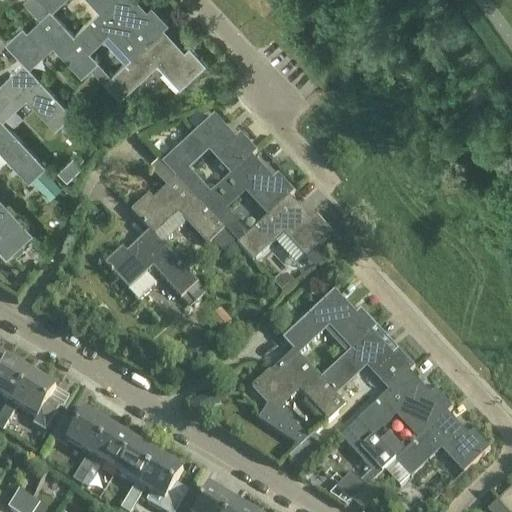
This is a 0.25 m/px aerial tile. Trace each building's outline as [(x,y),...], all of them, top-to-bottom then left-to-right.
[(43,0),(50,8),(54,12),(66,0),(86,0),(99,13),(113,0),(43,0)] [(113,0),(99,13),(75,35),(91,52),(109,36),(130,59),(163,28),(168,24),(153,7),(148,12),(137,0),(113,0)] [(25,26),(7,42),(26,62),(31,68),(55,46),(82,77),(100,61),(91,52),(75,35),(54,12),(50,8),(40,18),(27,29),(25,26)] [(130,59),(105,82),(121,99),(158,65),(164,72),(161,74),(176,91),(179,88),(206,64),(189,46),(184,51),(163,28),(130,59)] [(0,79),(0,114),(0,115),(5,121),(29,100),(56,129),(73,114),(31,68),(26,62),(3,83),(0,79)] [(0,151),(1,151),(29,182),(32,179),(45,168),(46,166),(5,121),(0,115),(0,151)] [(214,117),(162,165),(178,183),(187,192),(198,182),(189,172),(208,155),(230,179),(252,157),(257,153),(241,136),(236,140),(214,117)] [(211,196),(200,206),(215,222),(245,195),(267,218),(236,247),(289,198),(290,199),(294,195),(277,176),(273,180),(252,157),(230,179),(211,196)] [(149,197),(131,214),(150,234),(150,235),(162,247),(186,225),(207,248),(211,243),(226,259),(237,248),(236,247),(223,232),(224,232),(215,222),(200,206),(187,192),(178,183),(162,165),(161,167),(158,164),(150,171),(167,189),(165,191),(153,202),(149,197)] [(66,165),(59,171),(68,181),(75,175),(66,165)] [(45,168),(32,179),(51,199),(63,187),(45,168)] [(0,232),(2,234),(0,235),(0,251),(7,258),(34,234),(21,220),(0,196),(0,232)] [(289,198),(236,247),(252,264),(274,243),(296,267),(305,258),(306,260),(333,235),(315,216),(310,221),(290,199),(289,198)] [(123,251),(105,268),(130,294),(139,303),(156,287),(148,278),(154,272),(181,301),(189,310),(206,294),(198,285),(162,247),(150,235),(128,255),(123,251)] [(279,280),(273,285),(281,294),(292,284),(286,278),(279,280)] [(293,333),(284,341),(299,357),(298,357),(299,358),(328,331),(350,355),(374,333),(378,329),(363,312),(358,316),(337,293),(293,333)] [(276,332),(284,341),(293,333),(284,324),(276,332)] [(337,398),(357,379),(380,403),(412,374),(417,370),(400,352),(395,356),(374,333),(350,355),(322,381),(337,398)] [(200,343),(188,354),(196,363),(208,352),(200,343)] [(346,407),(337,398),(322,381),(321,381),(299,358),(298,357),(275,378),(270,372),(252,389),(268,406),(258,422),(300,449),(303,447),(309,441),(280,410),(301,391),(329,422),(346,407)] [(11,420),(11,421),(18,409),(13,406),(31,375),(8,361),(0,373),(0,397),(9,403),(2,415),(11,420)] [(412,374),(380,403),(359,423),(373,439),(374,439),(395,420),(417,444),(449,414),(454,410),(438,393),(433,397),(412,374)] [(18,409),(37,420),(33,427),(46,435),(62,408),(50,401),(56,391),(31,375),(13,406),(18,409)] [(111,429),(86,414),(78,428),(63,420),(50,440),(66,450),(69,445),(88,456),(80,469),(81,469),(89,474),(97,462),(93,460),(111,429)] [(396,463),(385,474),(400,491),(443,451),(464,474),(491,450),(475,433),(470,437),(449,414),(417,444),(397,463),(396,463)] [(0,432),(3,434),(11,421),(11,420),(2,415),(0,417),(0,432)] [(385,474),(396,463),(374,439),(373,439),(359,423),(345,436),(364,456),(360,460),(372,472),(373,474),(377,470),(382,475),(383,476),(385,474)] [(104,466),(117,474),(135,444),(111,429),(93,460),(97,462),(98,462),(104,466)] [(290,459),(302,473),(325,451),(313,437),(310,440),(309,441),(303,447),(300,449),(290,459)] [(138,504),(145,491),(141,489),(159,459),(135,444),(117,474),(136,486),(128,498),(138,504)] [(178,511),(189,494),(175,487),(183,473),(159,459),(141,489),(145,491),(152,496),(147,505),(159,511),(178,511)] [(89,474),(81,469),(73,482),(82,488),(90,475),(89,474)] [(372,472),(361,482),(353,474),(338,488),(352,503),(382,475),(377,470),(373,474),(372,472)] [(511,511),(511,489),(498,502),(507,511),(511,511)] [(230,511),(235,505),(211,490),(197,511),(230,511)] [(10,511),(23,511),(31,501),(20,494),(9,511),(10,511)] [(122,511),(132,511),(138,504),(128,498),(120,511),(122,511)] [(36,511),(40,507),(31,501),(23,511),(36,511)]
